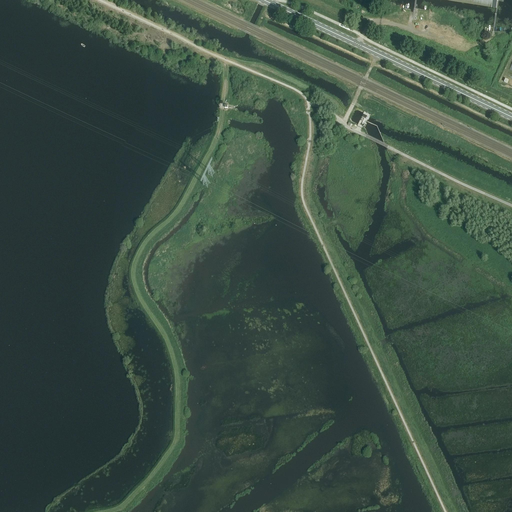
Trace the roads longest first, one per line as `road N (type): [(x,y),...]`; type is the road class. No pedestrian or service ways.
road 1 (track): [(226,60),(220,120),(204,168),(137,269),(177,365),(178,439),(135,497),(109,511)]
road 2 (tertiary): [(511,117),(263,0)]
